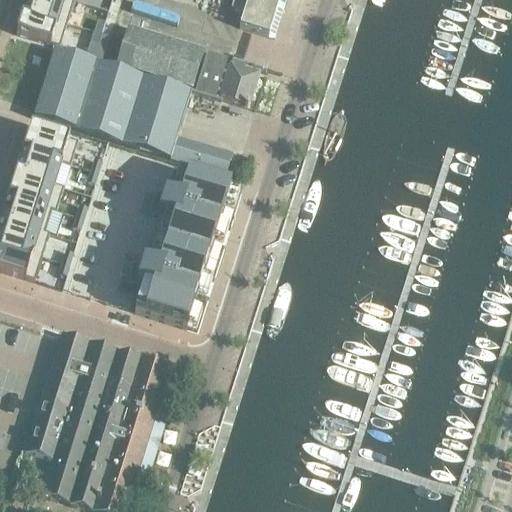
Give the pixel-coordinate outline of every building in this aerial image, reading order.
[(62,0),(27,0),(23,13),(66,26),(74,4),(62,0)] [(234,0),(231,12),(243,15),(239,30),(268,39),(276,12),(283,14),(286,0),(234,0)] [(23,13),(16,37),(52,48),(59,50),(66,26),(23,13)] [(97,24),(93,35),(101,37),(104,26),(97,24)] [(93,35),(90,46),(97,49),(101,37),(93,35)] [(168,52),(158,83),(191,93),(200,62),(168,52)] [(34,121),(224,179),(231,159),(176,142),(190,95),(54,54),(34,121)] [(207,55),(195,94),(246,110),(256,77),(241,72),(243,66),(232,63),(230,70),(224,68),(226,61),(207,55)] [(30,131),(22,154),(70,169),(77,145),(30,131)] [(22,154),(15,177),(54,189),(60,167),(70,170),(70,169),(22,154)] [(93,164),(90,175),(97,178),(101,166),(93,164)] [(90,175),(86,187),(94,189),(97,178),(90,175)] [(137,266),(130,287),(141,290),(134,316),(186,332),(229,192),(177,176),(169,201),(158,198),(152,218),(157,220),(142,268),(137,266)] [(15,177),(8,200),(56,215),(63,192),(54,190),(54,189),(15,177)] [(8,200),(1,223),(48,238),(49,237),(44,235),(51,214),(55,216),(56,215),(8,200)] [(79,210),(76,221),(83,223),(87,212),(79,210)] [(76,221),(72,233),(80,235),(83,223),(76,221)] [(1,223),(0,225),(0,247),(41,261),(48,238),(1,223)] [(0,247),(0,274),(34,285),(41,261),(0,247)] [(65,256),(61,267),(69,269),(72,258),(65,256)] [(61,267),(58,278),(65,281),(69,269),(61,267)] [(83,511),(125,511),(169,373),(61,339),(25,455),(52,463),(41,499),(83,511)]
